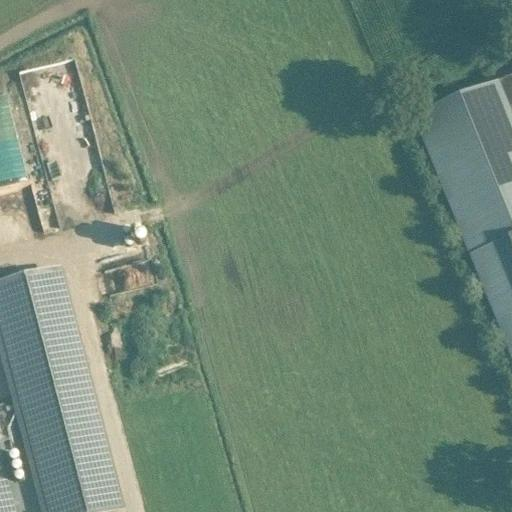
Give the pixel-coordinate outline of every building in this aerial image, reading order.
[(75,61),(24,76),(29,94),(59,85),(61,88),(81,83),(75,61)] [(511,78),(412,120),(511,366),(511,78)] [(31,98),(34,115),(76,109),(75,101),(61,103),(60,94),(31,98)] [(7,95),(0,97),(0,246),(43,237),(16,121),(13,121),(7,95)] [(0,287),(0,356),(40,511),(123,511),(62,271),(0,287)] [(0,511),(21,511),(4,444),(0,429),(0,511)]
